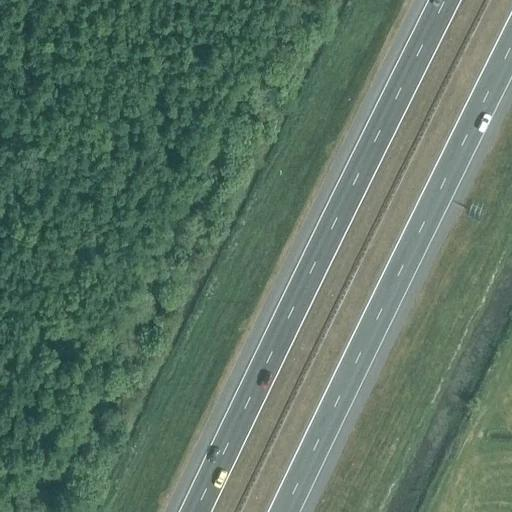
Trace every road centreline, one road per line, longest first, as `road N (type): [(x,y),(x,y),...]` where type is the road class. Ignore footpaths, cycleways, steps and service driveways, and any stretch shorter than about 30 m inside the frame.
road 1 (motorway): [(445,0),(195,511)]
road 2 (motorway): [(284,511),(511,44)]
